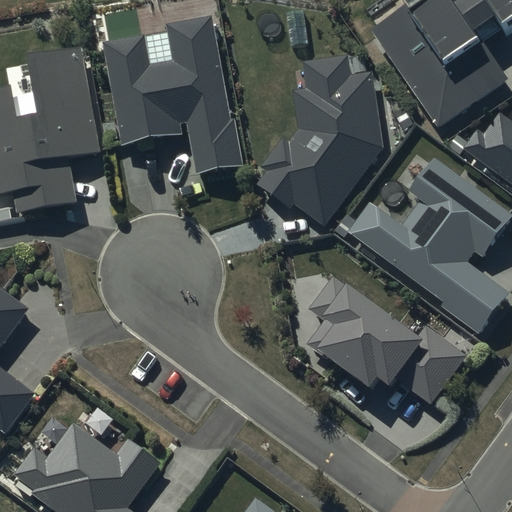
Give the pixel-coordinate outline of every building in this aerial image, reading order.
[(408,9),(370,35),(440,137),(511,88),(485,50),(502,38),(505,41),(511,36),(511,0),(479,0),(481,2),(458,18),(447,1),(417,22),(408,9)] [(231,126),(211,22),(167,31),(173,67),(152,71),(146,41),(103,49),(122,150),(184,139),(182,131),(187,130),(197,181),(246,172),(237,125),(231,126)] [(102,158),(83,55),(29,66),(39,123),(19,127),(13,94),(0,96),(0,202),(12,201),(16,221),(78,209),(70,164),(102,158)] [(296,210),(323,232),(385,153),(375,78),(353,81),(351,60),(305,66),(309,96),(295,98),(300,136),(293,146),(286,141),(264,174),(268,177),(258,192),(292,215),(296,210)] [(480,135),(465,155),(511,189),(511,126),(502,119),(486,140),(480,135)] [(372,211),(351,240),(446,309),(443,314),(480,341),(510,299),(470,269),(477,259),(484,264),(511,225),(511,218),(437,164),(411,201),(423,210),(405,235),(372,211)] [(417,345),(335,283),(310,315),(326,327),(308,351),(374,401),(382,390),(393,398),(401,387),(431,409),(467,362),(427,332),(417,345)] [(0,435),(5,439),(35,398),(0,372),(0,355),(30,315),(0,292),(0,435)] [(21,484),(17,490),(32,501),(33,500),(49,511),(132,511),(164,469),(131,445),(118,462),(75,431),(51,464),(37,454),(17,481),(21,484)]
